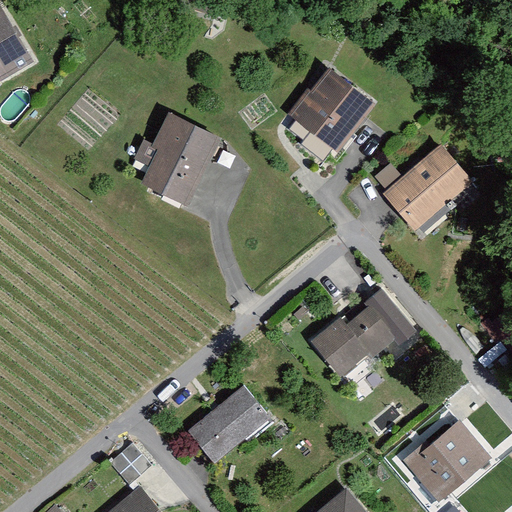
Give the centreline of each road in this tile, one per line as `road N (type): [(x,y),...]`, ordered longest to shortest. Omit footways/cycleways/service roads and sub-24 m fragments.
road 1 (residential): [(511,415),(357,236),(132,418)]
road 2 (residential): [(132,418),(22,511)]
road 3 (residential): [(132,418),(212,511)]
